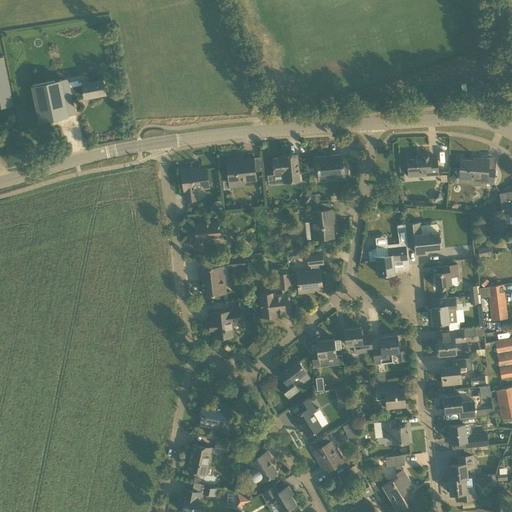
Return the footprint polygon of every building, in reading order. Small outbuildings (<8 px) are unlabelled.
[(3,55),(0,55),(0,106),(13,104),(3,55)] [(82,85),(70,87),(66,74),(30,81),(36,105),(40,122),(68,116),(68,115),(75,114),(71,96),(84,94),(85,97),(106,93),(103,79),(82,83),(82,85)] [(283,182),(299,180),(296,154),(281,156),(281,157),(273,158),(274,174),(282,173),(283,181),(283,182)] [(319,181),(344,179),(342,154),(333,155),(333,158),(317,159),(319,181)] [(430,158),(429,154),(420,155),(420,158),(407,159),(408,174),(430,173),(430,175),(438,174),(437,157),(430,158)] [(256,179),(254,158),(244,160),(244,162),(227,163),(229,180),(223,181),(224,189),(230,188),(230,182),(256,179)] [(488,169),(489,159),(479,158),(479,161),(461,159),(459,176),(487,179),(486,183),(494,183),(495,170),(488,169)] [(195,170),(194,168),(181,170),(184,190),(186,201),(198,199),(196,188),(209,187),(207,169),(195,170)] [(511,199),(501,201),(503,213),(510,212),(511,223),(511,222),(511,199)] [(320,202),(311,203),(312,211),(321,210),(320,203),(320,202)] [(372,218),(379,216),(377,207),(370,209),(372,218)] [(321,210),(312,211),(313,221),(309,222),(311,239),(315,238),(315,239),(334,237),(332,219),(334,219),(333,209),(331,209),(321,210)] [(196,250),(210,248),(208,236),(220,235),(219,221),(195,224),(196,237),(195,237),(196,250)] [(425,250),(440,248),(439,231),(438,231),(421,233),(420,222),(410,223),(405,224),(406,231),(407,240),(414,239),(416,254),(425,253),(425,250)] [(489,245),(478,247),(479,256),(490,254),(489,245)] [(407,260),(405,246),(388,247),(388,246),(376,247),(368,252),(369,260),(377,260),(378,275),(394,273),(393,261),(407,260)] [(319,269),(318,263),(323,263),(322,254),(308,255),(309,264),(310,264),(311,270),(297,272),(299,292),(310,291),(309,289),(322,287),(320,269),(319,269)] [(436,288),(444,288),(444,287),(452,286),(451,276),(459,275),(458,264),(445,265),(445,272),(434,273),(436,288)] [(226,292),(223,266),(198,268),(199,278),(202,278),(204,295),(226,292)] [(280,287),(288,287),(286,266),(277,267),(280,287)] [(484,276),(479,282),(484,286),(489,281),(484,276)] [(470,295),(478,294),(476,284),(469,285),(470,295)] [(507,318),(503,285),(479,287),(480,298),(489,297),(492,319),(507,318)] [(274,295),(274,292),(260,294),(262,317),(271,316),(271,313),(285,312),(283,294),(274,295)] [(471,303),(479,303),(478,294),(470,295),(471,303)] [(433,324),(449,322),(448,322),(456,321),(455,310),(456,309),(455,297),(438,298),(439,306),(431,307),(433,324)] [(241,321),(240,310),(230,311),(230,310),(210,312),(211,321),(213,321),(215,337),(232,335),(232,334),(231,322),(241,321)] [(362,338),(361,326),(344,328),(346,345),(354,344),(354,353),(373,351),(373,349),(371,337),(362,338)] [(474,326),(441,330),(442,338),(440,338),(440,343),(438,344),(439,355),(456,353),(455,342),(465,341),(464,337),(475,335),(484,334),(483,326),(474,326)] [(374,363),(387,362),(392,361),(391,352),(399,351),(397,335),(380,336),(381,349),(373,349),(373,351),(374,363)] [(497,353),(511,350),(511,337),(495,341),(497,353)] [(326,356),(335,355),(336,355),(334,338),(316,340),(318,352),(311,353),(313,365),(327,363),(326,356)] [(254,340),(248,348),(250,350),(255,354),(260,349),(259,345),(255,341),(254,340)] [(409,350),(400,351),(402,361),(410,360),(409,350)] [(499,366),(511,363),(511,351),(497,354),(499,366)] [(471,357),(465,358),(452,359),(453,366),(441,367),(443,384),(461,382),(460,371),(472,370),(471,357)] [(289,397),(298,390),(292,382),(306,372),(296,358),(288,363),(290,365),(279,372),(286,381),(280,385),(289,397)] [(501,378),(511,376),(511,364),(499,367),(501,378)] [(391,389),(390,382),(375,383),(377,399),(386,398),(387,406),(405,404),(403,388),(391,389)] [(489,385),(478,385),(479,398),(489,398),(489,385)] [(502,418),(511,416),(511,386),(496,389),(502,418)] [(461,402),(460,394),(444,396),(446,412),(459,410),(460,418),(475,416),(495,415),(493,408),(475,410),(474,401),(461,402)] [(322,427),(313,412),(315,410),(308,398),(298,404),(302,411),(292,417),(297,425),(300,424),(307,436),(322,427)] [(229,419),(232,405),(209,401),(208,407),(201,405),(200,413),(202,414),(200,424),(217,428),(219,417),(229,419)] [(396,426),(395,418),(381,420),(383,437),(391,436),(392,442),(399,442),(399,443),(409,442),(407,431),(405,431),(405,425),(396,426)] [(471,433),(470,423),(465,424),(465,423),(449,425),(451,442),(463,441),(463,448),(488,445),(487,433),(470,435),(470,433),(471,433)] [(353,425),(347,428),(349,433),(356,430),(353,425)] [(226,448),(228,442),(217,439),(215,445),(226,448)] [(344,461),(332,440),(313,451),(319,461),(321,460),(327,471),(344,461)] [(205,474),(211,447),(193,443),(188,471),(205,474)] [(260,482),(277,472),(269,459),(271,457),(267,450),(248,462),(260,482)] [(402,469),(401,465),(405,464),(404,454),(386,456),(386,461),(393,460),(393,465),(396,465),(396,472),(396,473),(398,476),(382,486),(397,511),(408,504),(402,495),(415,488),(403,468),(402,469)] [(449,479),(465,478),(468,477),(474,477),(473,467),(474,467),(473,455),(460,456),(461,463),(450,464),(452,479),(449,479)] [(365,497),(373,492),(364,477),(356,482),(365,497)] [(466,487),(465,478),(449,479),(450,494),(461,493),(462,500),(475,499),(474,486),(466,487)] [(278,492),(274,485),(262,492),(266,499),(272,496),(281,511),(282,511),(296,504),(289,492),(291,491),(288,486),(278,492)] [(207,486),(205,494),(216,496),(217,488),(207,486)] [(199,511),(202,500),(199,500),(201,492),(184,488),(182,499),(184,500),(181,511),(199,511)] [(376,511),(371,503),(357,511),(356,511),(376,511)]
